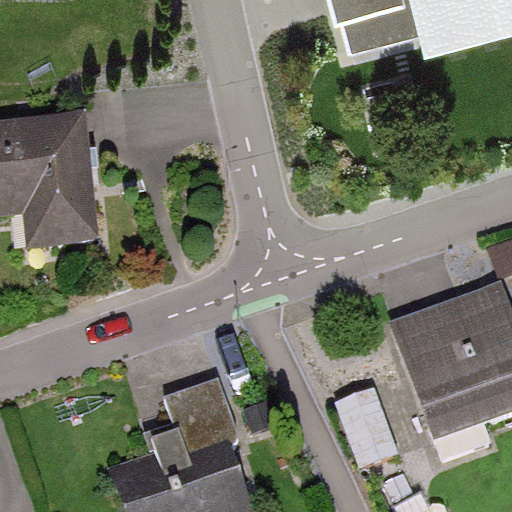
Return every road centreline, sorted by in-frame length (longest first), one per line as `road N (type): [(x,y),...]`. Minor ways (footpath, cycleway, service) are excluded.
road 1 (residential): [(0,378),(244,291),(280,267)]
road 2 (residential): [(215,0),(280,267)]
road 3 (residential): [(280,267),(350,258),(511,207)]
